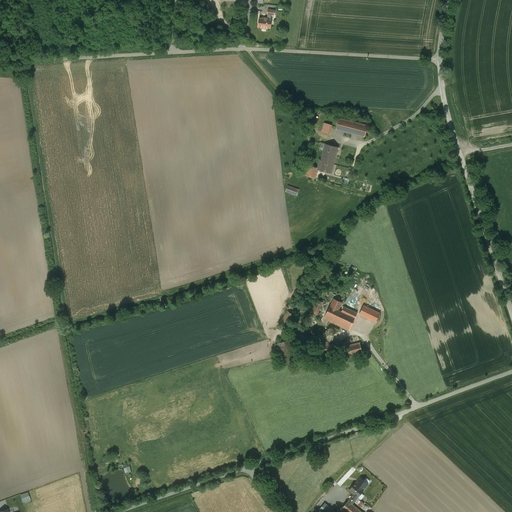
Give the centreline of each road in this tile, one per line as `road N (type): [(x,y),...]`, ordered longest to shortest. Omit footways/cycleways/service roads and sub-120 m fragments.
road 1 (unclassified): [(247,466),(511,370)]
road 2 (unclassified): [(173,52),(245,48),(438,60)]
road 3 (unclassified): [(438,60),(447,117),(511,313)]
road 4 (unclassified): [(0,61),(173,52)]
road 5 (unclassified): [(115,511),(247,466)]
